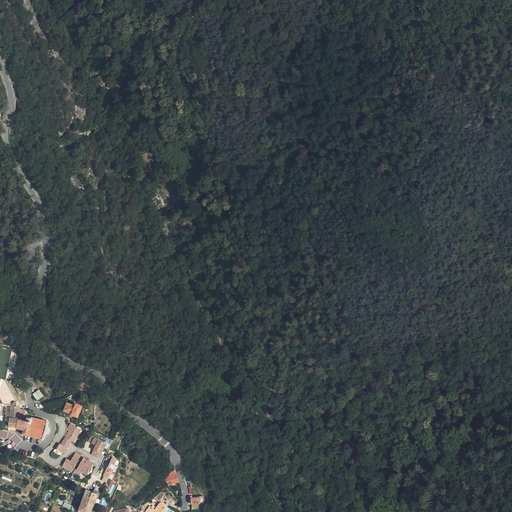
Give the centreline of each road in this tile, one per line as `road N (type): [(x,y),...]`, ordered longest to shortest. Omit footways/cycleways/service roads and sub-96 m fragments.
road 1 (secondary): [(44,240),(50,343),(95,373),(172,449),(184,484),(182,511)]
road 2 (residential): [(48,416),(27,397),(31,251),(44,240)]
road 3 (secondary): [(0,60),(10,107),(4,141),(35,198),(44,240)]
road 4 (residential): [(48,416),(63,421),(49,458),(59,461),(77,448),(99,462),(95,474)]
